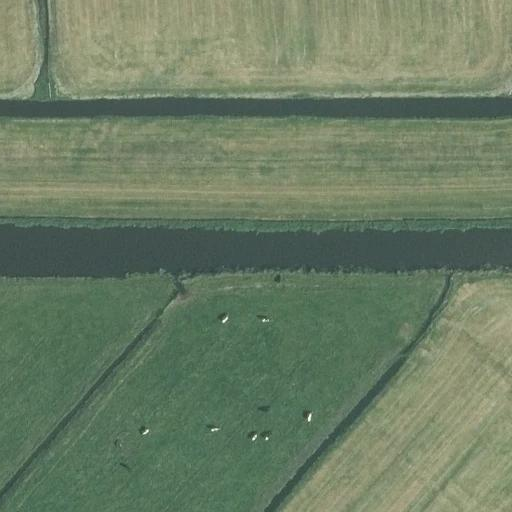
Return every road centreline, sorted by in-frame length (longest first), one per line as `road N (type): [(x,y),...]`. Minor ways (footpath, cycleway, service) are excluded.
road 1 (track): [(138,309),(440,313),(485,346),(511,410)]
road 2 (track): [(0,296),(138,309),(83,358)]
